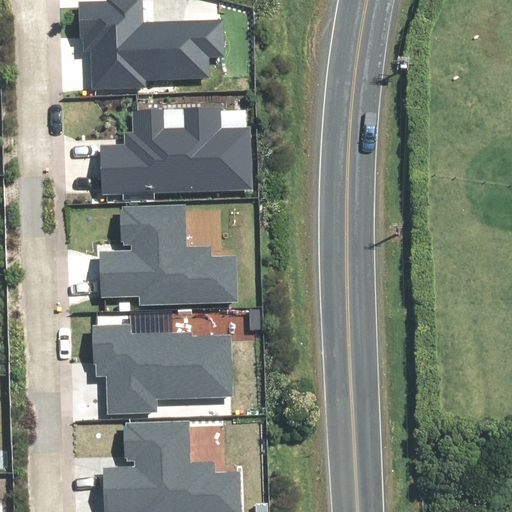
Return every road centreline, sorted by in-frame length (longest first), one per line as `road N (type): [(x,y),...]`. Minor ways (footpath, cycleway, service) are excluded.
road 1 (secondary): [(357,511),(348,126),(366,0)]
road 2 (residential): [(37,0),(46,511)]
